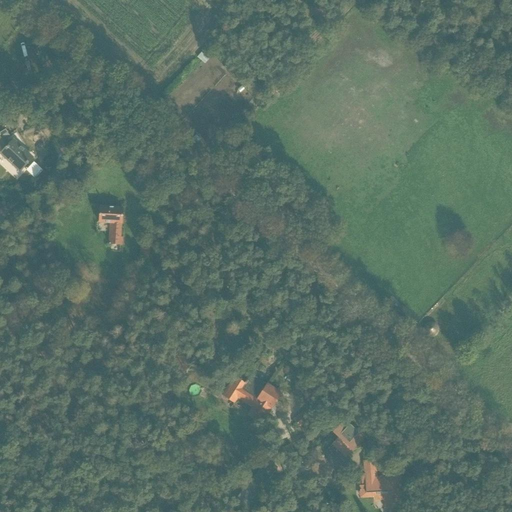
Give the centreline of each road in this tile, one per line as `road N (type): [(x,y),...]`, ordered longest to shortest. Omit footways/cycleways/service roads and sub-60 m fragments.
road 1 (track): [(249,198),(511,440)]
road 2 (track): [(23,0),(213,166)]
